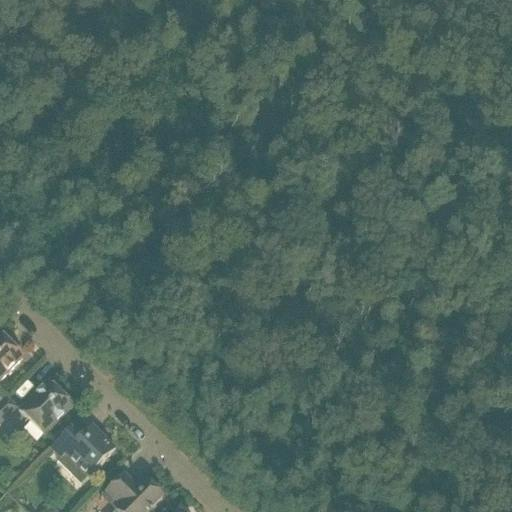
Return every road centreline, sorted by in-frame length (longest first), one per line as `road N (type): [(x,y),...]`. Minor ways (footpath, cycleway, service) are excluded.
road 1 (residential): [(231,511),(0,294)]
road 2 (track): [(511,172),(258,0)]
